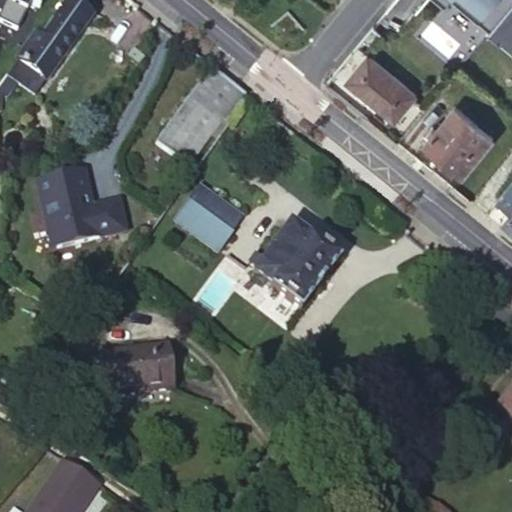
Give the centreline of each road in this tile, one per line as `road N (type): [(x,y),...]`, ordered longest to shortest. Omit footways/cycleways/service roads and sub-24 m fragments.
road 1 (residential): [(511,268),(291,93)]
road 2 (residential): [(291,93),(172,0)]
road 3 (residential): [(291,93),(367,0)]
